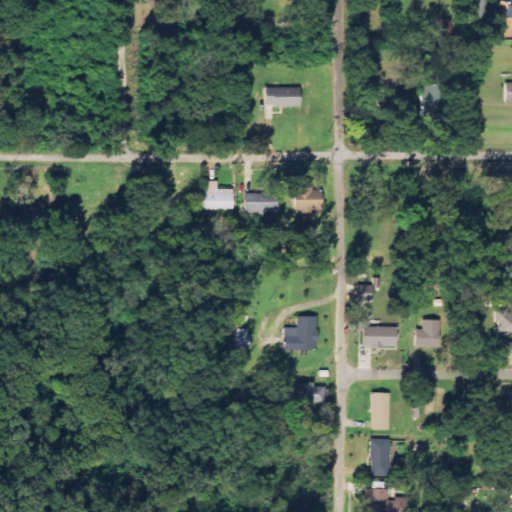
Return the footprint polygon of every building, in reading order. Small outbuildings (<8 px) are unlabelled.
[(172,20),(171,0),(145,0),(146,21),(172,20)] [(487,0),(462,0),(462,18),(487,19),(487,0)] [(420,125),(439,126),(439,85),(420,84),(420,125)] [(264,88),(264,107),(299,107),(299,88),(264,88)] [(233,209),(233,189),(217,190),(217,181),(202,182),(202,210),(233,209)] [(321,188),(295,188),(295,211),(321,211),(321,188)] [(276,203),(243,204),(244,218),(276,218),(276,203)] [(371,303),(372,286),(356,286),(355,302),(371,303)] [(316,317),(295,317),(295,328),(283,328),(283,351),(316,350),(316,317)] [(439,321),(421,320),(421,330),(414,330),(414,347),(439,348),(439,321)] [(396,327),(362,327),(362,348),(396,348),(396,327)] [(326,404),(323,384),(297,387),(299,407),(326,404)] [(389,394),(371,393),(370,430),(388,431),(389,394)] [(370,440),(370,477),(388,477),(389,440),(370,440)] [(365,489),(364,511),(405,511),(406,500),(387,499),(387,490),(365,489)]
